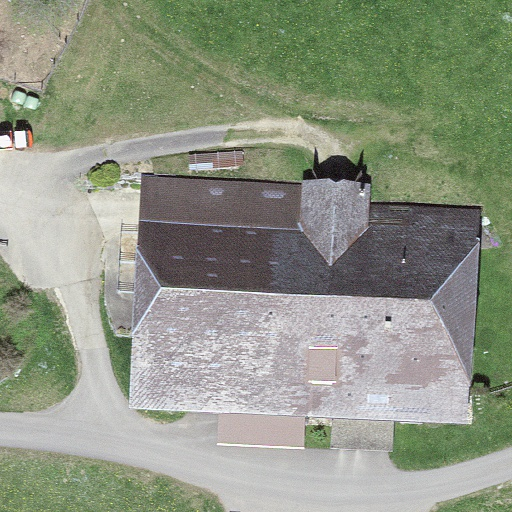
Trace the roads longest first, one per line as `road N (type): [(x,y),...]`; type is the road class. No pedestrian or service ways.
road 1 (track): [(0,422),(132,439),(220,466),(375,480),(461,475),(511,459)]
road 2 (track): [(102,435),(86,301),(54,213),(57,184),(136,140),(293,126)]
road 3 (track): [(124,0),(216,78),(346,156)]
